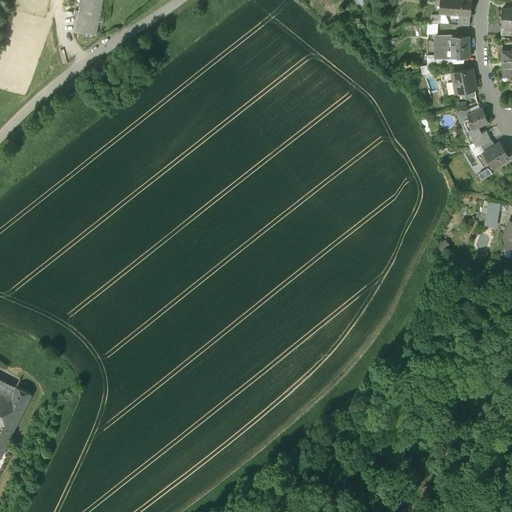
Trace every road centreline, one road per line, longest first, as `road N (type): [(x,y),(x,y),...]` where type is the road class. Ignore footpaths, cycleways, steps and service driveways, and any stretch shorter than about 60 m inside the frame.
road 1 (unclassified): [(0,134),(62,75),(178,0)]
road 2 (residential): [(482,0),(482,65),(511,137)]
